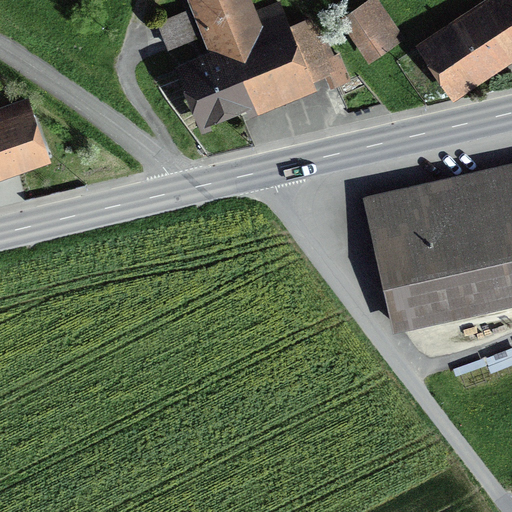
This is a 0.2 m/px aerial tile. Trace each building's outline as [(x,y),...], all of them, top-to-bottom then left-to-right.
[(205,117),(327,67),(334,86),(349,80),(338,53),(325,58),(307,18),(288,26),(278,2),(252,12),(247,0),(199,0),(194,2),(218,62),(188,75),(205,117)] [(380,53),(401,39),(374,0),(368,0),(351,12),(380,53)] [(455,84),(511,46),(511,0),(486,0),(452,23),(458,33),(444,42),(438,33),(425,41),(455,84)] [(159,21),(170,48),(198,36),(188,10),(159,21)] [(0,168),(43,153),(30,117),(33,116),(26,100),(0,109),(0,168)] [(511,165),(366,199),(388,296),(395,320),(511,293),(511,165)]
